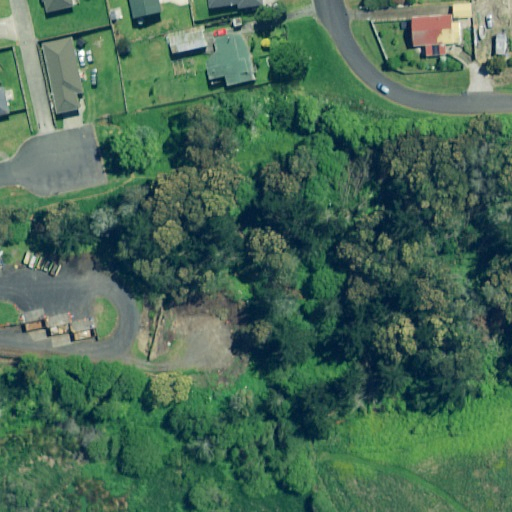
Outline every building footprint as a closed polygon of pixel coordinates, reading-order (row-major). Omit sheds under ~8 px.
[(41,0),(43,4),(45,4),(48,13),(74,6),(72,0),(41,0)] [(162,13),(159,0),(131,0),(135,18),(162,13)] [(211,0),(213,9),(259,0),(211,0)] [(473,27),(471,2),(449,4),(449,16),(412,18),(413,45),(426,44),(427,56),(446,55),(445,43),(462,42),(461,28),(473,27)] [(120,8),(109,10),(111,22),(122,20),(120,8)] [(509,48),(509,33),(495,33),(495,52),(504,52),(504,48),(509,48)] [(204,47),(201,34),(171,41),(174,54),(204,47)] [(216,38),(218,52),(208,63),(212,85),(222,83),(221,78),(225,77),(227,87),(259,81),(254,56),(248,57),(244,35),(216,38)] [(84,94),(72,39),(43,45),(58,116),(80,111),(77,96),(84,94)] [(189,74),(187,56),(171,58),(173,76),(189,74)] [(0,88),(0,116),(10,114),(4,88),(0,88)] [(45,318),(43,307),(21,311),(25,332),(47,327),(45,318)] [(47,327),(49,336),(72,331),(71,323),(69,313),(45,318),(47,327)] [(72,331),(74,341),(97,336),(93,318),(71,323),(72,331)]
